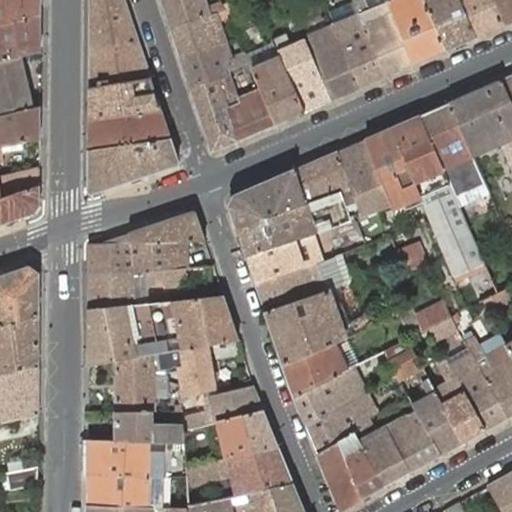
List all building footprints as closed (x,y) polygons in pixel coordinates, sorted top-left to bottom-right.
[(0,0),(0,27),(42,16),(41,0),(0,0)] [(91,0),(91,88),(152,78),(125,0),(91,0)] [(162,0),(172,28),(217,13),(226,10),(224,6),(222,2),(208,7),(205,0),(162,0)] [(226,10),(228,15),(251,5),(248,0),(236,0),(224,6),(226,10)] [(361,15),(388,76),(415,64),(389,5),(389,3),(369,11),(364,0),(354,0),(355,1),(361,15)] [(399,0),(389,5),(415,64),(448,50),(425,0),(399,0)] [(460,0),(425,0),(448,50),(477,38),(460,0)] [(460,0),(477,38),(504,25),(493,0),(460,0)] [(511,0),(493,0),(504,25),(511,22),(511,0)] [(337,25),(333,27),(360,88),(388,76),(361,15),(355,1),(331,11),(337,25)] [(229,17),(228,15),(226,10),(217,13),(219,21),(229,17)] [(217,13),(172,28),(182,59),(227,43),(219,21),(217,13)] [(0,27),(0,61),(22,56),(41,52),(42,16),(0,27)] [(305,25),(309,37),(331,28),(326,16),(305,25)] [(275,27),(269,30),(273,39),(279,36),(275,27)] [(306,38),(309,46),(333,100),(360,88),(333,27),(331,28),(309,37),(306,38)] [(279,36),(273,39),(275,44),(281,58),(305,112),(333,100),(309,46),(288,55),(279,36)] [(254,70),(251,65),(247,56),(246,54),(232,58),(227,43),(182,59),(192,88),(231,75),(229,71),(244,65),(247,73),(254,70)] [(278,124),(305,112),(281,58),(275,44),(247,56),(251,65),(254,70),(262,90),(278,124)] [(0,116),(34,108),(22,56),(0,61),(0,116)] [(213,151),(238,141),(227,106),(233,104),(230,93),(224,95),(220,86),(234,81),(231,75),(192,88),(213,151)] [(511,76),(503,81),(511,102),(511,76)] [(91,88),(91,119),(162,109),(152,78),(91,88)] [(238,141),(278,124),(262,90),(240,99),(234,81),(220,86),(224,95),(230,93),(233,104),(227,106),(238,141)] [(511,102),(503,81),(451,103),(475,157),(491,150),(485,136),(496,131),(502,145),(511,168),(511,102)] [(451,103),(421,116),(451,185),(456,197),(487,184),(484,179),(479,167),(477,163),(475,157),(451,103)] [(34,109),(0,116),(0,145),(4,145),(28,142),(41,140),(41,107),(34,109)] [(91,119),(90,151),(172,139),(162,109),(91,119)] [(499,293),(485,263),(460,206),(456,197),(451,185),(421,116),(394,128),(366,140),(382,181),(386,191),(387,194),(389,199),(392,205),(420,193),(423,199),(455,276),(466,271),(479,303),(483,301),(492,296),(499,293)] [(496,131),(485,136),(491,150),(502,145),(496,131)] [(172,139),(90,151),(90,192),(92,194),(178,165),(180,163),(172,139)] [(366,140),(338,152),(358,203),(362,213),(362,215),(370,212),(368,207),(389,199),(387,194),(386,191),(382,181),(366,140)] [(0,161),(2,161),(2,153),(30,149),(28,142),(4,145),(0,145),(0,161)] [(296,170),(308,204),(342,192),(347,207),(358,203),(338,152),(296,170)] [(479,167),(484,179),(491,176),(486,164),(479,167)] [(41,167),(0,176),(1,179),(6,199),(40,187),(41,167)] [(231,207),(239,229),(308,204),(296,170),(236,196),(231,207)] [(40,205),(40,187),(6,199),(1,179),(0,176),(0,174),(0,224),(35,213),(40,205)] [(308,204),(239,229),(248,256),(320,232),(352,221),(351,217),(347,207),(342,192),(308,204)] [(420,193),(392,205),(394,212),(423,199),(420,193)] [(186,241),(206,241),(197,213),(195,212),(130,233),(102,243),(102,244),(131,243),(186,241)] [(248,256),(258,285),(319,264),(324,262),(322,254),(311,258),(307,247),(316,244),(315,240),(322,238),(320,232),(248,256)] [(185,268),(188,268),(186,241),(131,243),(102,244),(102,243),(90,244),(90,275),(185,268)] [(419,241),(396,250),(401,263),(403,267),(410,264),(412,271),(428,264),(419,241)] [(387,254),(393,267),(401,263),(396,250),(387,254)] [(258,285),(267,314),(330,291),(351,283),(341,255),(324,262),(319,264),(258,285)] [(1,277),(0,277),(0,328),(40,316),(40,274),(31,267),(1,277)] [(185,268),(186,281),(212,280),(211,267),(188,268),(185,268)] [(90,310),(137,305),(135,277),(143,277),(143,278),(148,278),(148,285),(166,284),(166,286),(186,285),(186,281),(185,268),(90,275),(90,310)] [(137,305),(150,304),(148,285),(148,278),(143,278),(143,277),(135,277),(137,305)] [(498,308),(511,299),(511,289),(511,287),(499,293),(492,296),(498,308)] [(267,314),(285,365),(343,340),(379,323),(373,312),(342,327),(330,291),(267,314)] [(239,340),(225,296),(175,301),(150,304),(137,305),(90,310),(89,365),(117,360),(156,354),(183,349),(208,344),(239,340)] [(417,316),(424,330),(429,327),(451,317),(445,301),(417,316)] [(413,305),(400,313),(411,337),(424,330),(417,316),(413,305)] [(457,314),(451,317),(455,323),(461,319),(457,314)] [(0,377),(39,366),(40,316),(0,328),(0,377)] [(451,317),(429,327),(436,340),(459,329),(455,323),(451,317)] [(501,333),(479,344),(485,356),(507,345),(501,333)] [(508,418),(511,416),(511,353),(507,345),(485,356),(479,344),(477,340),(474,336),(465,341),(466,342),(467,345),(472,352),(508,418)] [(340,350),(349,369),(361,363),(348,338),(343,340),(347,347),(340,350)] [(307,425),(357,398),(366,393),(358,379),(366,374),(382,366),(381,365),(389,361),(412,349),(407,339),(393,347),(383,351),(361,363),(349,369),(296,397),(297,401),(307,425)] [(243,353),(239,340),(208,344),(183,349),(156,354),(158,370),(166,369),(186,366),(188,375),(183,376),(185,389),(180,389),(181,399),(176,399),(177,404),(183,405),(182,399),(186,399),(186,394),(216,389),(209,353),(216,352),(217,358),(243,353)] [(292,385),(296,397),(349,369),(340,350),(347,347),(343,340),(285,365),(292,385)] [(382,366),(389,380),(398,376),(400,380),(416,371),(423,384),(429,380),(412,349),(389,361),(381,365),(382,366)] [(472,352),(450,364),(487,430),(508,418),(472,352)] [(158,370),(156,354),(117,360),(118,412),(154,410),(153,395),(169,394),(168,381),(167,374),(166,369),(158,370)] [(437,364),(440,369),(450,364),(447,359),(437,364)] [(465,442),(487,430),(450,364),(440,369),(448,382),(435,390),(465,442)] [(0,423),(39,415),(39,366),(0,377),(0,423)] [(429,380),(423,384),(429,395),(413,403),(442,455),(465,442),(435,390),(429,380)] [(263,410),(254,385),(210,395),(216,417),(211,417),(208,410),(191,414),(191,418),(188,419),(184,420),(184,423),(185,429),(196,426),(217,421),(263,410)] [(307,425),(319,454),(340,442),(356,433),(370,425),(357,398),(307,425)] [(387,428),(412,472),(442,455),(413,403),(413,402),(405,406),(411,415),(405,418),(409,426),(398,433),(393,424),(387,428)] [(154,410),(118,412),(118,441),(165,441),(185,441),(185,429),(184,423),(154,423),(154,410)] [(278,446),(263,410),(217,421),(196,426),(196,431),(211,427),(218,426),(226,458),(231,457),(278,446)] [(409,426),(405,418),(393,424),(398,433),(409,426)] [(382,419),(373,424),(375,428),(379,426),(385,424),(382,419)] [(370,425),(356,433),(358,437),(362,434),(375,428),(373,424),(370,425)] [(358,437),(385,486),(412,472),(387,428),(385,424),(379,426),(375,428),(380,437),(368,443),(362,434),(358,437)] [(218,426),(211,427),(219,459),(226,458),(218,426)] [(375,428),(362,434),(368,443),(380,437),(375,428)] [(340,442),(364,498),(385,486),(358,437),(356,433),(340,442)] [(165,441),(118,441),(89,441),(88,474),(148,475),(164,475),(171,476),(188,476),(187,466),(187,459),(185,441),(165,441)] [(342,510),(364,498),(340,442),(319,454),(342,510)] [(293,482),(278,446),(231,457),(226,458),(219,459),(193,465),(187,466),(188,476),(188,485),(234,475),(238,494),(293,482)] [(38,485),(39,466),(7,472),(11,490),(38,485)] [(511,511),(511,472),(511,473),(490,485),(505,511),(511,511)] [(170,507),(171,476),(164,475),(148,475),(88,474),(88,506),(153,507),(162,506),(170,507)] [(305,511),(293,482),(238,494),(190,504),(190,507),(190,511),(305,511)] [(467,511),(461,501),(447,509),(448,511),(467,511)]
